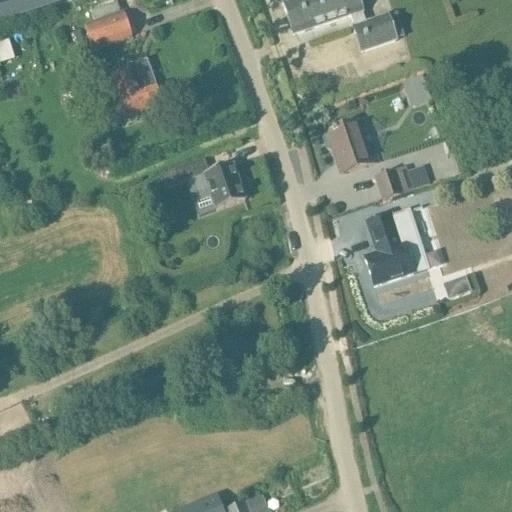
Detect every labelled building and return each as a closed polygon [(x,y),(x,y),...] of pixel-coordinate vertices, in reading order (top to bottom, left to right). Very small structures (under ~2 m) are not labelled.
[(0,0),(0,9),(4,22),(52,6),(49,0),(0,0)] [(398,44),(397,42),(389,16),(382,18),(366,24),(363,16),(365,16),(359,0),(297,0),(283,5),(293,37),(350,19),(354,29),(350,30),(361,58),(388,48),(398,44)] [(93,53),(131,40),(123,16),(85,30),(93,53)] [(125,119),(163,106),(148,62),(128,69),(131,78),(113,84),(125,119)] [(412,109),(431,102),(422,77),(403,84),(412,109)] [(333,152),(337,165),(342,163),(346,175),(378,164),(373,151),(367,153),(357,125),(327,135),(328,138),(325,139),(324,141),(327,151),(330,152),(333,152)] [(205,162),(175,173),(161,178),(166,191),(204,178),(217,214),(246,204),(233,167),(210,175),(205,162)] [(375,180),(383,206),(415,196),(407,170),(375,180)] [(375,288),(414,275),(404,247),(402,248),(392,217),(366,225),(376,256),(365,259),(375,288)] [(443,286),(449,302),(472,293),(466,277),(443,286)] [(268,511),(263,498),(238,508),(234,500),(220,505),(216,496),(180,511),(268,511)]
